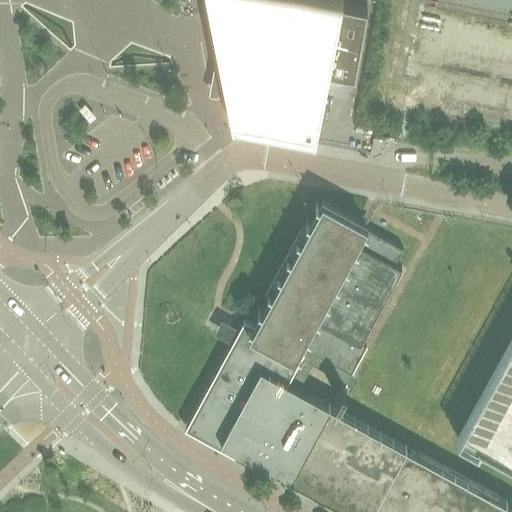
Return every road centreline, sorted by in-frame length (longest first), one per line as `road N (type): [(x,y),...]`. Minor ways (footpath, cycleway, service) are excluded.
road 1 (unclassified): [(140,241),(224,166),(250,158),(511,208)]
road 2 (secondary): [(250,511),(152,453),(50,345)]
road 3 (secondary): [(26,368),(95,441),(198,511)]
road 4 (unclassified): [(50,345),(118,278),(140,241)]
road 5 (unclassified): [(140,241),(26,319)]
